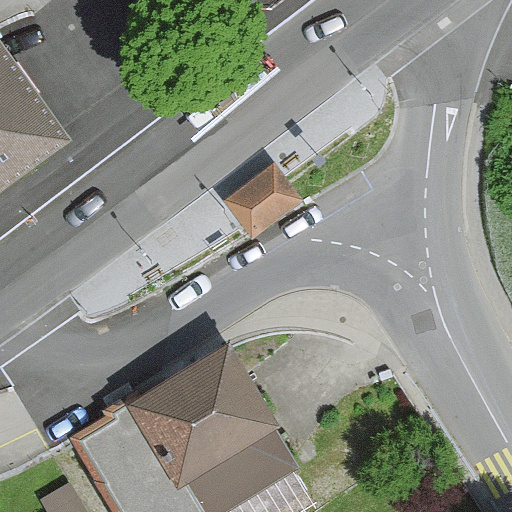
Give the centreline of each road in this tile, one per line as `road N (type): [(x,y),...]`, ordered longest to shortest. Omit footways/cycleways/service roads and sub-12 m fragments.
road 1 (tertiary): [(0,316),(27,335),(113,361),(273,274),(331,263),(394,293),(458,354)]
road 2 (secondary): [(378,0),(0,283)]
road 3 (tertiary): [(458,354),(426,267),(445,0)]
